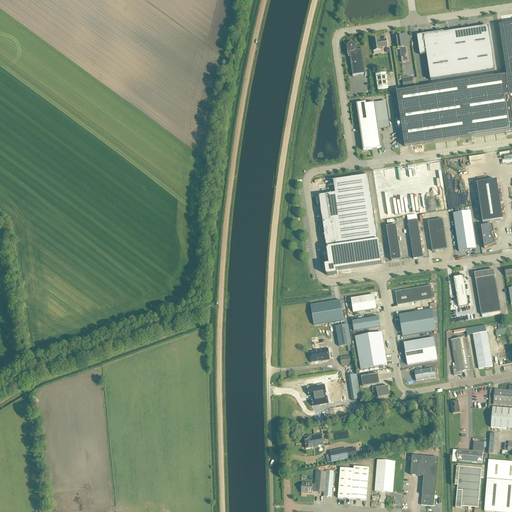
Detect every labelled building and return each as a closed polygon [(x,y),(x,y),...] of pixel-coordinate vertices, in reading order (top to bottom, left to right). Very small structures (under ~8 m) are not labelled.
[(417,36),(420,56),(427,55),(431,81),(495,72),(488,27),(444,34),(444,33),(417,36)] [(402,37),(402,36),(396,37),(398,49),(402,49),(403,55),(400,55),(402,63),(410,62),(408,47),(406,48),(404,36),(402,37)] [(381,51),(381,48),(387,47),(386,40),(380,41),(379,40),(372,41),(373,52),(381,51)] [(502,42),(507,76),(397,93),(405,147),(511,131),(511,40),(503,42),(502,42)] [(347,51),(349,53),(353,77),(353,76),(365,74),(365,75),(366,75),(362,50),(355,51),(356,50),(356,46),(353,44),(349,44),(346,47),(347,51)] [(387,73),(377,75),(379,90),(389,88),(387,73)] [(366,103),(357,105),(363,152),(381,149),(375,104),(366,105),(366,103)] [(336,194),(320,196),(327,249),(328,249),(328,250),(327,250),(329,266),(325,266),(326,275),(327,276),(328,276),(329,277),(338,275),(337,271),(382,265),(369,176),(334,181),(336,194)] [(487,226),(487,225),(487,223),(503,220),(497,181),(477,184),(483,223),(484,223),(484,227),(481,227),(484,249),(487,248),(496,247),(495,243),(494,241),(496,240),(494,233),(493,225),(487,226)] [(470,212),(453,214),(459,252),(476,250),(470,212)] [(443,220),(428,222),(432,252),(447,250),(443,220)] [(418,221),(408,222),(413,260),(423,258),(418,221)] [(396,226),(386,227),(391,262),(401,260),(396,226)] [(501,312),(495,271),(475,273),(481,315),(501,312)] [(459,307),(469,306),(464,276),(454,278),(459,307)] [(396,292),(398,306),(433,300),(431,286),(396,292)] [(375,295),(351,299),(354,312),(377,309),(375,295)] [(344,321),(341,301),(311,306),(314,326),(344,321)] [(433,310),(399,316),(403,337),(436,332),(433,310)] [(354,331),(381,327),(379,317),(353,321),(354,331)] [(348,325),(336,326),(339,346),(351,344),(348,325)] [(506,329),(497,330),(495,334),(496,337),(507,335),(506,329)] [(361,370),(387,366),(382,333),(355,337),(361,370)] [(487,333),(480,334),(477,335),(481,359),(477,360),(479,370),(493,368),(487,333)] [(464,338),(451,341),(456,368),(453,368),(454,377),(461,376),(460,373),(470,371),(469,367),(468,358),(464,338)] [(434,339),(404,344),(407,366),(437,361),(434,339)] [(328,349),(309,351),(311,363),(330,361),(328,349)] [(351,365),(350,356),(340,357),(341,366),(351,365)] [(434,368),(415,371),(416,381),(436,378),(434,368)] [(358,374),(350,375),(353,400),(361,399),(358,374)] [(380,384),(378,374),(361,377),(363,387),(380,384)] [(309,388),(308,389),(309,397),(313,396),(314,400),(312,400),(314,407),(328,404),(327,397),(326,398),(325,394),(326,394),(325,390),(324,386),(324,385),(313,388),(312,387),(310,387),(309,388)] [(390,396),(388,386),(377,388),(378,398),(390,396)] [(511,391),(509,391),(495,390),(493,405),(511,406),(511,391)] [(453,414),(460,413),(458,401),(451,402),(453,414)] [(345,407),(330,410),(332,418),(347,415),(345,407)] [(511,409),(493,408),(492,415),(491,428),(511,429),(511,409)] [(314,449),(326,447),(324,435),(311,437),(305,438),(307,450),(314,449)] [(499,436),(490,435),(489,455),(497,456),(499,436)] [(346,449),(330,452),(332,463),(348,459),(346,449)] [(482,463),(483,453),(458,451),(457,461),(482,463)] [(412,476),(424,477),(422,495),(422,496),(421,507),(434,508),(438,459),(413,457),(412,476)] [(511,480),(511,462),(489,461),(488,478),(511,480)] [(395,463),(377,462),(375,493),(393,494),(395,463)] [(461,507),(468,508),(474,508),(474,511),(481,511),(482,502),(480,502),(479,502),(480,485),(480,478),(484,479),(485,466),(481,466),(480,466),(471,465),(458,464),(458,468),(456,468),(455,485),(458,485),(457,498),(456,500),(456,508),(461,508),(461,507)] [(367,502),(368,479),(369,469),(354,468),(354,470),(351,501),(367,502)] [(326,470),(321,469),(317,469),(316,473),(315,486),(312,485),(302,484),(302,493),(306,494),(312,495),(312,491),(315,491),(315,493),(324,494),(324,498),(332,499),(334,473),(326,473),(326,470)] [(351,501),(354,470),(340,469),(338,500),(351,501)] [(484,511),(511,511),(511,480),(488,478),(484,511)]
